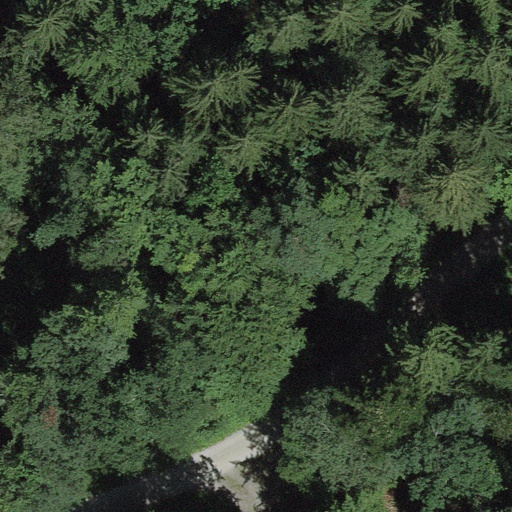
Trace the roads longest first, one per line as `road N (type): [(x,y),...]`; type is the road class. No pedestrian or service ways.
road 1 (track): [(511,220),(268,450),(263,511)]
road 2 (track): [(120,511),(268,450)]
